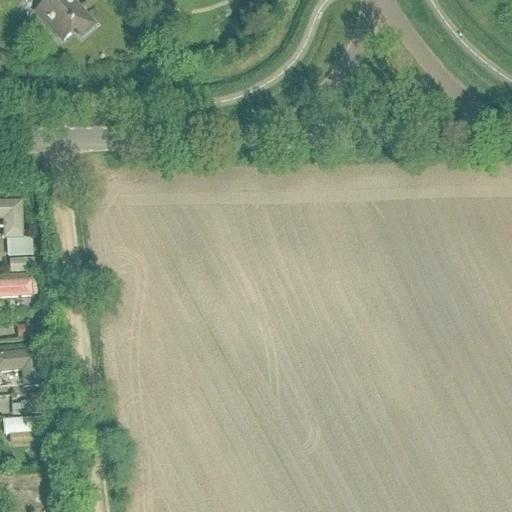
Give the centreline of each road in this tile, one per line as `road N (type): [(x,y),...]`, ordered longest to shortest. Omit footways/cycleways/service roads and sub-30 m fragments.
road 1 (track): [(49,142),(92,511)]
road 2 (tertiary): [(283,136),(0,142)]
road 3 (tertiary): [(503,134),(283,136)]
road 4 (unclassified): [(503,134),(426,62),(380,2)]
road 5 (unclassified): [(380,2),(341,74),(283,136)]
